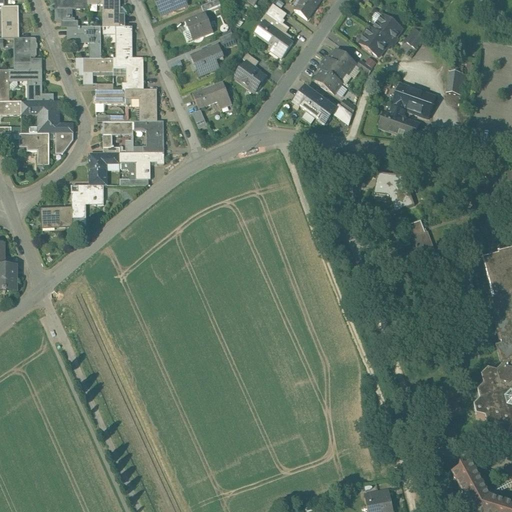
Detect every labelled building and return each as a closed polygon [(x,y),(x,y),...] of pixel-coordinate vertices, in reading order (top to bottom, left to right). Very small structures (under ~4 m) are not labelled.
[(68,11),(58,11),(58,0),(57,0),(58,10),(56,10),(56,23),(62,23),(68,23),(68,22),(68,20),(72,20),(71,20),(71,19),(68,19),(68,11)] [(58,0),(58,11),(68,11),(89,11),(89,6),(88,0),(58,0)] [(88,0),(89,6),(104,6),(103,29),(116,29),(120,29),(120,8),(118,8),(118,0),(88,0)] [(184,0),(155,0),(162,16),(187,6),(184,0)] [(218,0),(201,7),(203,12),(220,6),(218,0)] [(302,0),(294,11),(307,21),(322,0),(302,0)] [(17,21),(17,8),(2,8),(2,34),(19,34),(19,21),(17,21)] [(205,14),(185,22),(193,41),(213,33),(205,14)] [(284,26),(267,14),(261,22),(264,24),(263,24),(278,35),(284,26)] [(378,14),(375,15),(372,19),(372,21),(377,25),(383,18),(378,14)] [(402,31),(383,18),(377,25),(372,32),(389,44),(388,44),(391,46),(402,31)] [(278,35),(263,24),(255,36),(255,37),(256,35),(272,46),(269,51),(281,60),(293,43),(292,43),(291,44),(287,41),(290,37),(283,33),(281,37),(278,35)] [(78,29),(70,29),(70,45),(77,44),(77,41),(90,41),(90,61),(101,60),(101,29),(78,29)] [(120,29),(116,29),(116,36),(116,54),(133,54),(132,41),(131,41),(131,29),(120,29)] [(389,44),(372,32),(370,30),(359,45),(378,59),(388,44),(389,44)] [(414,31),(406,43),(416,50),(424,38),(414,31)] [(232,34),(221,38),(225,50),(237,45),(232,34)] [(35,40),(29,40),(19,40),(14,40),(15,66),(31,65),(31,61),(31,59),(35,59),(37,57),(37,51),(35,50),(35,46),(37,45),(37,41),(35,40)] [(218,46),(192,57),(198,70),(203,68),(206,75),(219,69),(216,63),(224,60),(218,46)] [(355,65),(336,51),(329,61),(329,62),(346,74),(348,76),(355,65)] [(258,63),(247,55),(243,60),(246,63),(254,69),(258,63)] [(366,64),(374,68),(377,63),(369,58),(366,64)] [(113,60),(101,60),(90,61),(83,61),(84,75),(93,75),(114,74),(114,70),(113,60)] [(116,60),(113,60),(114,70),(127,70),(127,85),(144,85),(144,74),(142,74),(142,60),(116,60)] [(346,74),(329,62),(329,61),(326,60),(319,70),(321,72),(322,71),(339,84),(339,83),(346,74)] [(42,61),(31,61),(31,65),(32,71),(40,71),(40,72),(42,72),(42,61)] [(83,61),(76,61),(76,68),(79,68),(79,78),(84,78),(84,87),(93,87),(93,75),(84,75),(83,61)] [(372,70),(360,61),(356,67),(368,76),(372,70)] [(254,69),(246,63),(235,79),(254,93),(256,90),(259,90),(261,87),(261,84),(265,78),(258,73),(259,72),(254,69)] [(465,66),(450,64),(446,96),(463,98),(464,87),(474,89),(476,78),(464,76),(466,66),(465,66)] [(0,71),(0,98),(10,98),(10,82),(10,72),(0,71)] [(40,71),(32,71),(15,72),(10,72),(10,82),(28,82),(28,103),(42,103),(42,96),(42,91),(40,91),(40,72),(40,71)] [(339,84),(322,71),(321,72),(314,82),(334,96),(341,85),(339,83),(339,84)] [(216,86),(208,89),(209,91),(193,97),(199,111),(217,104),(221,110),(232,105),(223,84),(216,86)] [(435,99),(399,87),(392,108),(406,113),(428,121),(435,99)] [(305,89),(294,105),(324,127),(332,116),(336,111),(335,111),(305,89)] [(144,92),(126,92),(126,101),(140,101),(140,123),(157,123),(157,106),(155,106),(155,91),(144,92)] [(114,92),(97,92),(96,92),(96,106),(126,106),(126,101),(126,92),(123,92),(114,92)] [(355,109),(344,102),(340,107),(347,112),(352,116),(355,109)] [(0,103),(0,117),(22,117),(22,114),(22,103),(10,103),(0,103)] [(28,103),(22,103),(22,114),(28,114),(28,115),(31,115),(31,114),(39,114),(39,128),(59,128),(59,114),(58,114),(58,104),(59,104),(59,103),(58,103),(54,103),(42,103),(28,103)] [(340,107),(338,106),(335,111),(336,111),(332,116),(340,122),(347,112),(340,107)] [(406,113),(393,109),(390,116),(384,114),(378,130),(398,137),(399,134),(414,139),(419,126),(403,121),(406,113)] [(200,112),(191,115),(198,131),(206,128),(200,112)] [(157,123),(133,124),(133,133),(147,133),(147,148),(143,148),(143,155),(157,155),(164,155),(164,137),(162,137),(162,123),(157,123)] [(133,133),(133,124),(110,124),(103,124),(103,137),(112,137),(133,137),(133,133)] [(74,127),(62,127),(62,128),(63,128),(63,135),(74,135),(74,127)] [(30,135),(19,135),(19,149),(27,149),(27,153),(38,153),(38,162),(50,161),(50,141),(50,135),(39,135),(30,135)] [(63,135),(50,135),(50,141),(56,141),(56,156),(63,156),(72,145),(72,143),(74,143),(74,135),(63,135)] [(112,137),(103,137),(104,150),(114,149),(114,148),(113,148),(112,137)] [(120,156),(120,165),(136,165),(136,182),(150,181),(150,161),(157,161),(157,155),(143,155),(120,156)] [(120,165),(120,156),(104,156),(90,156),(90,157),(92,157),(92,169),(90,169),(90,182),(107,182),(107,166),(120,166),(120,165)] [(403,180),(377,177),(374,195),(389,197),(396,215),(413,208),(403,180)] [(488,185),(477,184),(476,201),(487,202),(488,185)] [(90,188),(71,188),(72,209),(73,221),(86,221),(86,205),(95,205),(95,207),(104,207),(104,188),(90,188)] [(66,209),(53,210),(54,212),(41,212),(42,228),(66,226),(67,229),(66,209)] [(420,224),(409,228),(411,234),(409,234),(409,235),(411,235),(413,240),(425,235),(420,224)] [(395,227),(381,232),(383,238),(397,233),(395,227)] [(397,233),(383,238),(385,244),(399,239),(397,233)] [(425,235),(413,240),(405,244),(408,252),(416,249),(423,266),(437,261),(427,235),(425,235)] [(499,259),(482,264),(482,265),(483,265),(488,282),(487,282),(488,283),(489,283),(494,300),(493,301),(493,302),(494,302),(509,298),(510,299),(511,298),(511,253),(499,257),(499,256),(498,257),(499,259)] [(10,269),(0,268),(0,292),(15,293),(15,275),(14,275),(14,269),(10,269)] [(511,298),(510,299),(509,298),(494,302),(500,322),(502,321),(503,325),(496,327),(502,346),(504,345),(505,349),(498,351),(504,370),(511,367),(511,298)] [(511,367),(504,370),(497,377),(488,375),(482,382),(484,390),(478,397),(480,405),(474,412),(477,421),(485,423),(488,432),(497,434),(499,443),(508,445),(509,445),(511,441),(511,367)] [(511,511),(511,509),(506,508),(506,507),(505,507),(490,503),(483,490),(483,489),(482,489),(476,477),(476,476),(475,476),(472,469),(465,473),(461,472),(460,475),(453,479),(457,486),(456,486),(457,487),(464,499),(464,500),(465,500),(468,506),(466,507),(467,508),(466,511),(467,511),(511,511)] [(392,511),(388,492),(365,497),(367,506),(369,506),(370,511),(392,511)]
